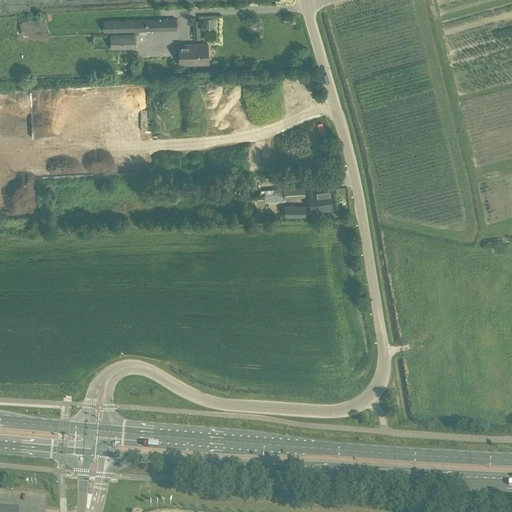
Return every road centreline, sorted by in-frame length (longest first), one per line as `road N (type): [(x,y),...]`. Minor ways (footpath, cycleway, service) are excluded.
road 1 (unclassified): [(130,366),(216,404),(345,411),(377,388),(383,364),(360,201),(305,0)]
road 2 (primary): [(102,453),(511,485)]
road 3 (primary): [(511,459),(103,431)]
